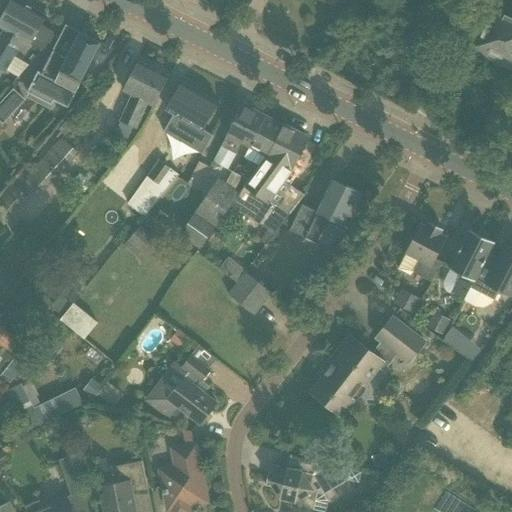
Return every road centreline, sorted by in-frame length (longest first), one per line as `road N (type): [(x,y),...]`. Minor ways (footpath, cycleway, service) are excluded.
road 1 (residential): [(256,511),(243,461),(251,430),(438,156)]
road 2 (secondary): [(438,156),(117,0)]
